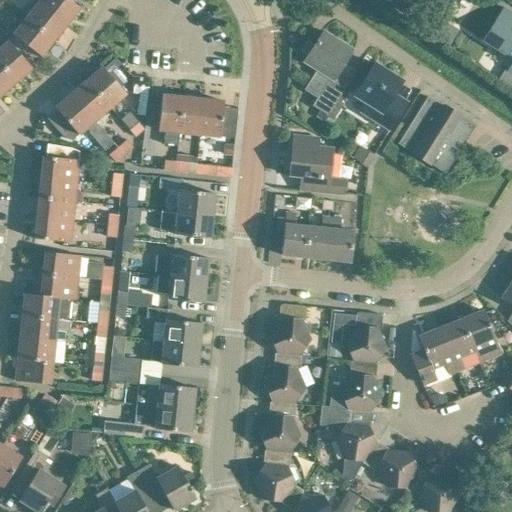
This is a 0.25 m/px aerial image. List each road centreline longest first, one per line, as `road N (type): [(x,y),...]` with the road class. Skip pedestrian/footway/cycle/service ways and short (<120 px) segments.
road 1 (unclassified): [(240,272),(261,68),(260,26),(250,3)]
road 2 (unclassified): [(228,510),(220,446),(240,272)]
road 3 (residential): [(503,393),(460,424),(421,423),(402,388),(407,290)]
road 4 (residential): [(511,132),(325,0)]
road 5 (residential): [(0,334),(23,147),(10,119)]
road 6 (residential): [(407,290),(240,272)]
road 7 (residential): [(10,119),(74,57),(112,0)]
road 8 (residential): [(511,203),(462,271),(407,290)]
